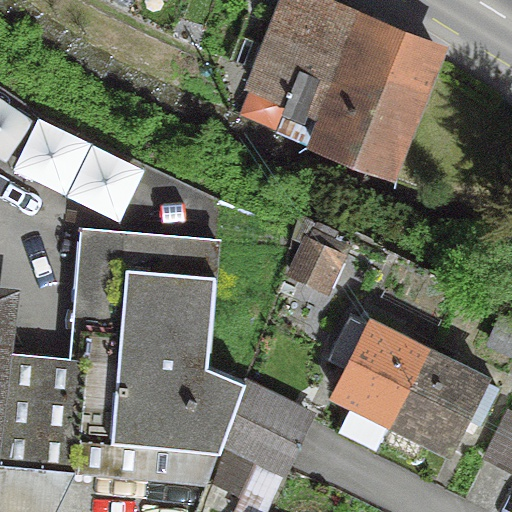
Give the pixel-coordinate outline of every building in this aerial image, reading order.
[(390,155),(440,30),(369,0),(283,0),(257,67),(331,101),(320,129),(390,155)] [(295,216),(286,242),(300,248),(288,275),(313,287),(337,237),(295,216)] [(218,454),(221,454),(224,446),(245,385),(207,369),(221,240),(80,227),(71,359),(86,360),(77,474),(207,485),(218,454)] [(0,465),(77,474),(86,360),(71,359),(13,354),(20,289),(0,286),(0,465)] [(423,352),(348,314),(329,352),(346,360),(329,393),(388,422),(423,352)] [(511,321),(497,315),(486,341),(511,351),(511,321)] [(447,451),(465,414),(477,420),(493,386),(423,352),(388,422),(447,451)] [(247,378),(245,385),(224,446),(287,477),(315,413),(247,378)] [(483,458),(511,472),(511,470),(511,415),(505,412),(483,458)]
